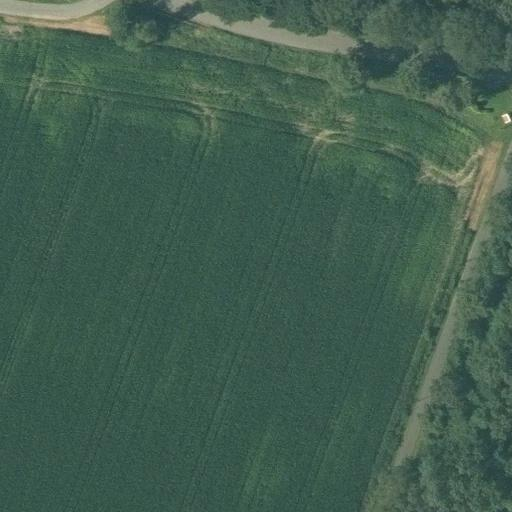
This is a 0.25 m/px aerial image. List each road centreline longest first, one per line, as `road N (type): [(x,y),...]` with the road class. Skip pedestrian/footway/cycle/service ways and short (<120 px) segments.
road 1 (unclassified): [(511,170),(385,511)]
road 2 (unclassified): [(511,66),(284,33),(168,0)]
